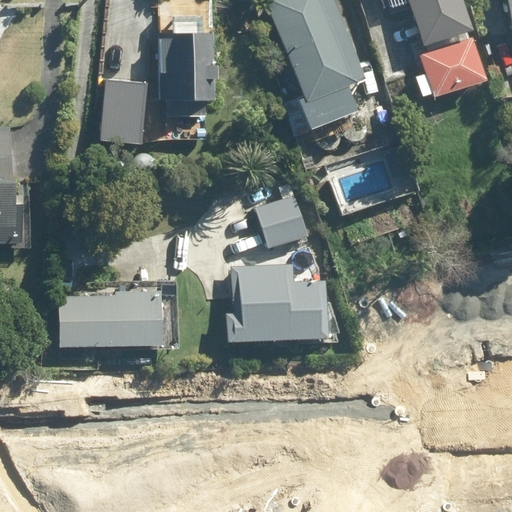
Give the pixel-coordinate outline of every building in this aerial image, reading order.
[(329,0),(261,0),(302,102),(361,78),(329,0)] [(459,0),(377,0),(378,0),(379,0),(385,0),(389,9),(406,3),(420,47),(469,32),(459,0)] [(156,35),(157,99),(212,99),(212,34),(156,35)] [(418,54),(424,74),(413,77),(419,97),(430,93),(431,97),(484,81),(470,38),(418,54)] [(105,67),(102,105),(132,108),(135,70),(105,67)] [(294,99),(280,105),(293,138),(308,132),(294,99)] [(201,116),(167,114),(166,132),(200,134),(201,116)] [(0,247),(26,248),(27,200),(20,200),(20,196),(9,196),(9,126),(0,126),(0,247)] [(292,196),(253,209),(266,249),(305,237),(292,196)] [(220,312),(221,340),(322,338),(321,280),(288,280),(288,264),(229,266),(229,312),(220,312)] [(54,273),(54,292),(73,292),(73,273),(54,273)] [(155,293),(112,294),(112,296),(54,298),(56,348),(156,345),(155,293)]
